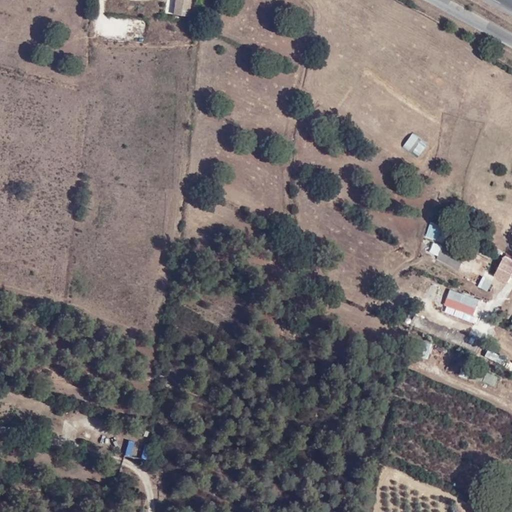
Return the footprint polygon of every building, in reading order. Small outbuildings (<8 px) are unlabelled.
[(192,0),(173,0),(171,14),(190,17),(192,0)] [(130,19),(105,17),(103,37),(128,39),(130,19)] [(412,134),(402,147),(417,158),(427,145),(412,134)] [(442,246),(435,259),(457,271),(464,258),(442,246)] [(511,276),(511,259),(505,256),(495,276),(508,283),(511,276)] [(449,292),(443,309),(478,320),(483,303),(449,292)]
